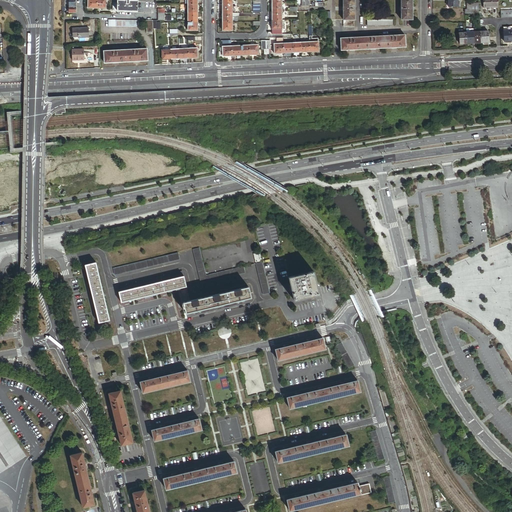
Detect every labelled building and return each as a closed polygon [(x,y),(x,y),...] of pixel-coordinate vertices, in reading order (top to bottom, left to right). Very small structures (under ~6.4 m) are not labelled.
[(93,8),(97,8),(97,0),(88,0),(88,8),(93,8)] [(97,0),(97,8),(101,8),(101,9),(106,9),(106,0),(97,0)] [(125,0),(120,0),(117,0),(117,3),(117,11),(138,12),(138,2),(138,1),(129,0),(125,0)] [(354,0),(343,0),(343,27),(355,27),(354,0)] [(411,0),(400,0),(401,20),(412,20),(411,0)] [(272,7),(272,11),(282,11),(282,2),(273,2),(273,7),(272,7)] [(197,4),(188,4),(188,6),(188,9),(188,13),(198,13),(198,9),(197,9),(197,4)] [(232,4),(223,4),(223,8),(223,13),(232,13),(232,4)] [(511,10),(501,11),(501,19),(511,18),(511,10)] [(282,11),(272,11),(272,16),(273,16),(273,20),(282,20),(282,11)] [(198,13),(188,13),(188,16),(188,20),(188,22),(197,22),(197,18),(198,18),(198,13)] [(232,13),(223,13),(223,18),(223,22),(232,22),(232,17),(232,13)] [(282,20),(273,20),(273,24),(272,25),(272,29),(276,29),(282,29),(282,20)] [(197,22),(188,22),(188,31),(198,31),(198,26),(197,26),(197,22)] [(311,26),(308,26),(309,39),(309,40),(315,39),(315,42),(319,42),(318,38),(312,39),(311,26)] [(89,28),(78,28),(78,37),(78,38),(89,37),(89,28)] [(480,32),(481,43),(489,43),(488,31),(480,32)] [(405,36),(341,39),(341,50),(405,47),(405,36)] [(310,51),(309,42),(300,43),(301,52),(301,53),(306,52),(310,51)] [(315,42),(309,42),(310,51),(314,51),(314,52),(319,52),(319,42),(315,42)] [(292,52),(292,43),(283,44),(284,53),(288,53),(292,53),(292,52)] [(292,52),(301,52),(300,43),(292,43),(292,52)] [(279,53),(284,53),(283,44),(277,44),(274,44),(274,54),(279,54),(279,53)] [(245,55),(249,55),(249,45),(240,46),(241,56),(245,56),(245,55)] [(249,45),(249,55),(254,54),(254,55),(259,55),(258,45),(254,45),(251,45),(249,45)] [(228,56),(232,56),(231,46),(222,47),(223,57),(228,57),(228,56)] [(236,56),(241,56),(240,46),(231,46),(232,56),(236,55),(236,56)] [(147,49),(104,51),(105,63),(148,61),(147,49)] [(171,50),(171,59),(175,59),(180,59),(179,49),(176,50),(172,50),(171,50)] [(179,49),(180,59),(184,59),(184,58),(189,58),(188,49),(179,49)] [(190,49),(188,49),(189,58),(193,58),(198,58),(197,49),(193,49),(190,49)] [(85,50),(73,50),(73,64),(85,64),(85,50)] [(167,59),(171,59),(171,50),(169,50),(165,50),(161,50),(162,60),(167,60),(167,59)] [(199,248),(192,250),(200,284),(245,273),(243,267),(205,276),(199,248)] [(178,253),(113,269),(115,275),(180,259),(178,253)] [(96,262),(85,265),(99,323),(110,320),(96,262)] [(262,262),(255,264),(263,295),(270,293),(262,262)] [(314,271),(288,277),(290,284),(292,293),(294,300),(306,298),(308,297),(319,294),(314,271)] [(169,280),(168,275),(153,278),(154,283),(169,280)] [(183,277),(176,278),(169,280),(154,283),(146,285),(133,288),(126,290),(119,292),(121,302),(181,288),(186,287),(184,276),(183,277)] [(146,285),(145,280),(132,284),(133,288),(146,285)] [(238,301),(243,299),(251,297),(248,287),(190,301),(184,302),(183,303),(184,304),(184,306),(183,306),(183,308),(184,308),(186,313),(194,311),(200,310),(216,306),(221,305),(238,301)] [(325,349),(323,338),(276,349),(278,360),(325,349)] [(354,365),(341,343),(336,346),(348,368),(354,365)] [(140,382),(143,393),(190,381),(188,371),(140,382)] [(358,381),(287,397),(290,408),(360,392),(358,381)] [(133,442),(121,391),(109,393),(121,445),(133,442)] [(0,475),(28,458),(0,415),(0,475)] [(152,430),(154,440),(155,441),(202,429),(199,419),(152,430)] [(384,458),(376,430),(370,431),(378,460),(384,458)] [(275,451),(278,462),(348,445),(346,435),(275,451)] [(83,507),(95,504),(82,452),(71,455),(83,507)] [(163,478),(166,489),(236,472),(237,472),(234,461),(163,478)] [(396,503),(389,477),(383,478),(389,505),(396,503)] [(357,483),(287,500),(290,510),(360,494),(358,486),(357,483)] [(369,484),(358,486),(360,494),(360,493),(361,495),(371,493),(369,484)] [(149,511),(145,490),(133,493),(137,511),(149,511)]
